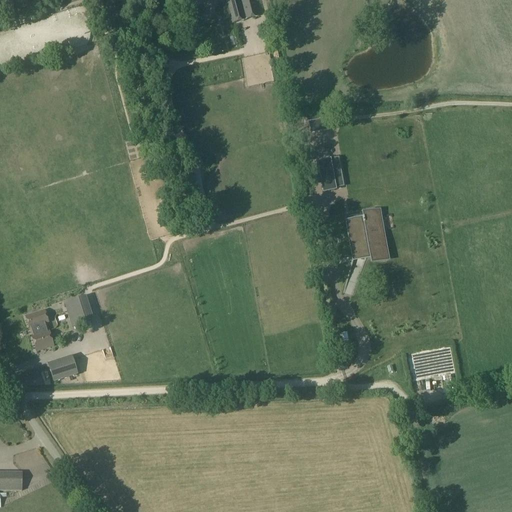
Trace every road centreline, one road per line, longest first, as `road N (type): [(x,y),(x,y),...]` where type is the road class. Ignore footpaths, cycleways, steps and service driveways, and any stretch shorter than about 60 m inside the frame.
road 1 (unknown): [(7,397),(338,375),(357,365),(362,348),(337,295)]
road 2 (unclassified): [(87,511),(0,385)]
